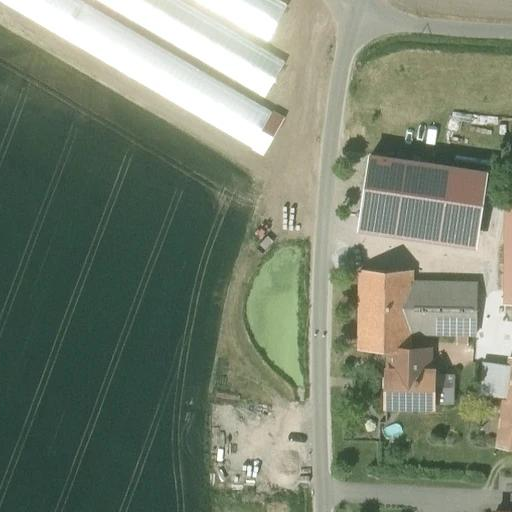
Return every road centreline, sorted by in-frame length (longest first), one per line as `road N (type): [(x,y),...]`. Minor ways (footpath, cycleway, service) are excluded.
road 1 (unclassified): [(357,5),(337,88),(322,247),(325,511)]
road 2 (unclassified): [(511,30),(412,24),(357,5)]
